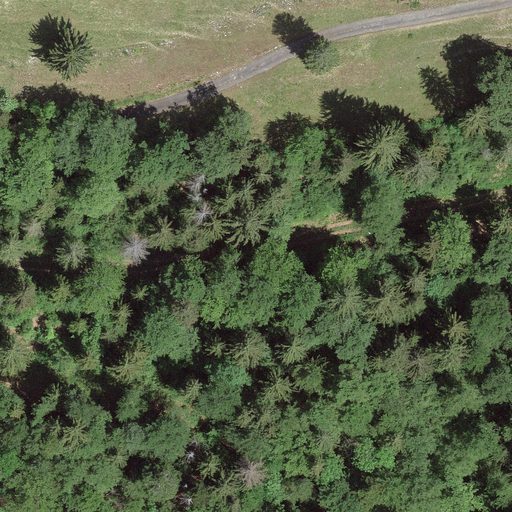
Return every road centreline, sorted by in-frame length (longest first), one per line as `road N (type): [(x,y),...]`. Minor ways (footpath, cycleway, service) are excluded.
road 1 (track): [(511,2),(326,33),(94,122),(0,129)]
road 2 (track): [(0,263),(128,269),(213,260),(511,197)]
